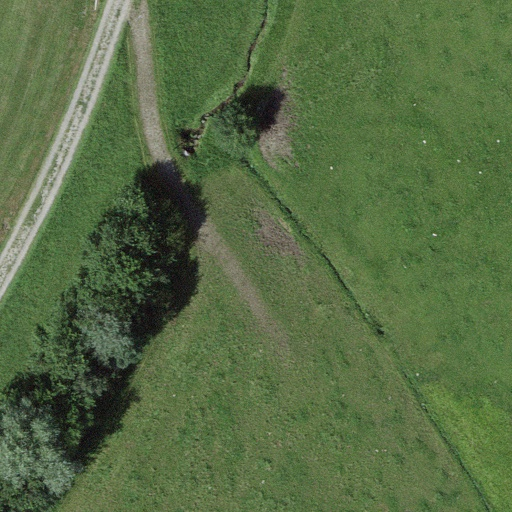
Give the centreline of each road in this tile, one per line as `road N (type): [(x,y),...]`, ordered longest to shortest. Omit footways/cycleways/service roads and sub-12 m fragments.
road 1 (track): [(256,298),(174,142),(159,0)]
road 2 (track): [(0,277),(81,138),(135,0)]
